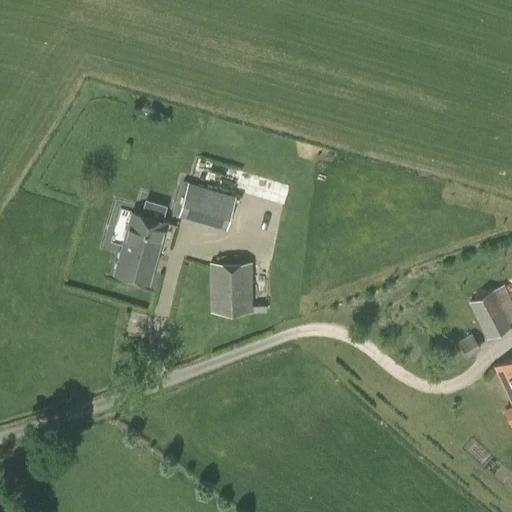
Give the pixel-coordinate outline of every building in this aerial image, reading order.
[(178,214),(226,229),(236,198),(188,183),(178,214)] [(145,282),(162,222),(134,213),(116,273),(145,282)] [(239,247),(239,262),(208,262),(209,312),(252,312),(251,262),(256,262),(256,248),(239,247)] [(468,301),(486,339),(511,325),(511,324),(510,321),(511,319),(511,302),(504,285),(495,289),(494,288),(468,301)] [(471,362),(467,357),(480,348),(470,333),(434,357),(447,378),(471,362)] [(511,404),(505,408),(511,422),(511,357),(494,367),(511,404)]
